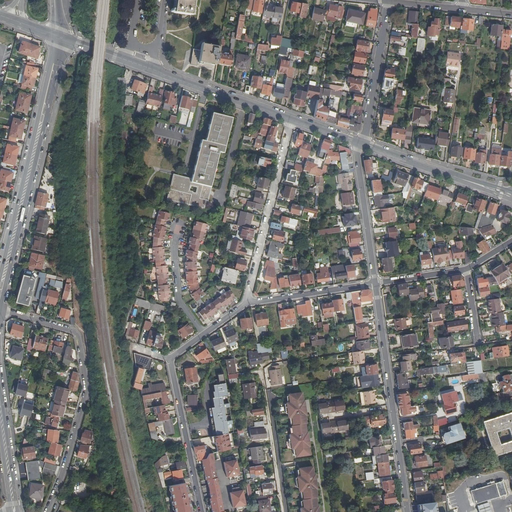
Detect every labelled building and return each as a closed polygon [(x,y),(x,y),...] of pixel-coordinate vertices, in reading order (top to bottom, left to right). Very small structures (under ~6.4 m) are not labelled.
[(175,0),(174,12),(191,14),(192,4),(192,2),(192,0),(175,0)] [(253,0),(253,7),(252,10),(258,11),(258,8),(262,8),(263,0),(262,0),(253,0)] [(292,12),(294,12),(298,13),(300,4),(292,2),(290,11),(292,12)] [(303,4),(301,3),(299,16),(305,17),(307,6),(303,5),(303,4)] [(328,16),(336,17),(338,6),(330,5),(328,16)] [(264,6),(263,16),(272,18),(274,7),(264,6)] [(274,7),(273,17),(281,19),(283,9),(274,7)] [(323,21),(325,12),(314,9),(311,19),(323,21)] [(346,21),(354,22),(361,24),(364,13),(348,10),(346,20),(346,21)] [(371,13),(368,12),(365,25),(373,27),(376,11),(371,10),(371,13)] [(416,38),(419,12),(409,11),(408,25),(410,25),(409,28),(411,28),(411,35),(406,34),(399,33),(391,32),(391,35),(399,36),(401,37),(407,37),(416,38)] [(244,15),(239,15),(236,33),(235,39),(240,40),(241,33),(242,29),(244,15)] [(459,28),(460,18),(446,17),(445,26),(459,28)] [(430,28),(439,29),(440,20),(434,19),(434,22),(431,22),(430,28)] [(460,28),(460,32),(466,33),(467,30),(472,30),(473,20),(463,19),(462,28),(460,28)] [(501,36),(502,26),(492,25),(490,35),(501,36)] [(501,48),(501,49),(509,50),(510,35),(511,35),(511,31),(503,30),(502,39),(501,48)] [(224,37),(222,36),(220,47),(217,64),(231,66),(235,39),(236,33),(232,32),(230,43),(232,43),(230,50),(229,55),(222,54),(224,40),(223,39),(224,37)] [(271,38),(270,45),(280,47),(280,46),(282,38),(282,37),(277,36),(277,39),(271,38)] [(404,44),(406,44),(407,37),(401,37),(401,38),(390,36),(390,40),(395,41),(395,43),(399,44),(399,42),(404,42),(404,44)] [(288,40),(282,38),(280,46),(287,48),(288,48),(289,43),(288,43),(288,40)] [(418,39),(416,53),(423,55),(425,39),(418,38),(418,39)] [(27,55),(31,44),(22,41),(22,42),(21,42),(20,45),(21,46),(18,52),(27,55)] [(368,43),(358,41),(356,50),(366,52),(368,43)] [(39,47),(31,44),(27,55),(36,58),(38,52),(40,48),(39,48),(39,47)] [(217,64),(220,47),(214,46),(202,44),(201,51),(193,49),(191,64),(213,68),(214,64),(217,64)] [(269,45),(258,44),(257,45),(257,46),(256,54),(259,55),(260,49),(264,49),(262,60),(263,61),(263,64),(265,64),(268,51),(268,48),(269,45)] [(287,48),(280,46),(280,47),(279,49),(278,54),(286,55),(287,48)] [(367,55),(356,53),(354,62),(365,64),(367,55)] [(447,53),(447,59),(446,66),(458,68),(460,55),(447,53)] [(243,68),(244,62),(246,62),(247,57),(238,55),(235,67),(243,68)] [(288,67),(290,62),(282,60),(279,72),(287,73),(288,67)] [(364,67),(354,65),(352,74),(354,75),(354,76),(357,76),(357,75),(362,76),(364,67)] [(24,75),(35,78),(37,69),(37,68),(33,67),(33,68),(26,66),(25,72),(20,71),(20,74),(24,75)] [(383,78),(394,80),(394,78),(392,77),(394,69),(390,68),(389,70),(385,69),(383,78)] [(33,86),(35,78),(24,75),(22,83),(29,85),(29,86),(32,87),(32,86),(33,86)] [(252,76),(250,86),(261,88),(262,81),(263,79),(263,78),(252,76)] [(123,106),(128,106),(132,106),(133,95),(129,95),(129,94),(126,94),(126,90),(126,84),(125,78),(116,78),(116,84),(123,84),(122,96),(122,103),(123,103),(123,106)] [(261,94),(271,96),(274,78),(272,78),(272,79),(271,79),(270,86),(263,85),(261,94)] [(284,90),(282,97),(288,98),(292,79),(291,79),(286,78),(284,90)] [(361,80),(351,78),(350,81),(349,88),(360,90),(361,80)] [(383,78),(381,89),(386,90),(386,88),(388,89),(389,87),(391,88),(392,83),(392,81),(394,82),(394,80),(383,78)] [(147,85),(135,80),(132,89),(144,94),(145,90),(147,91),(148,88),(146,87),(147,85)] [(312,98),(318,99),(320,88),(315,87),(309,86),(308,87),(307,91),(307,93),(306,95),(313,97),(312,98)] [(153,88),(150,87),(145,104),(153,106),(155,95),(152,94),(153,88)] [(273,96),(282,98),(282,97),(284,90),(275,88),(273,96)] [(318,99),(314,117),(325,121),(327,110),(328,108),(322,107),(320,106),(323,95),(330,96),(330,95),(331,90),(320,88),(318,99)] [(158,95),(155,95),(153,106),(159,108),(164,90),(160,89),(158,95)] [(455,90),(446,89),(444,103),(453,104),(455,90)] [(395,101),(395,102),(397,103),(400,103),(401,99),(402,99),(403,96),(401,96),(402,91),(396,90),(395,101)] [(174,105),(175,99),(173,98),(174,93),(166,91),(164,96),(166,97),(163,107),(169,109),(171,104),(174,105)] [(295,99),(294,104),(304,106),(305,101),(306,95),(307,93),(296,91),(294,99),(295,99)] [(18,101),(29,104),(31,95),(30,95),(30,94),(27,93),(27,94),(20,92),(18,101)] [(191,98),(182,96),(179,107),(189,109),(191,98)] [(27,112),(29,104),(18,101),(15,110),(23,112),(26,113),(26,112),(27,112)] [(412,122),(426,125),(426,123),(429,123),(431,111),(414,108),(412,122)] [(327,110),(325,121),(335,125),(337,112),(336,112),(336,113),(330,111),(327,110)] [(349,121),(347,129),(356,132),(359,130),(362,110),(357,110),(356,116),(354,116),(354,120),(351,119),(350,121),(349,121)] [(392,121),(393,111),(384,110),(382,119),(392,121)] [(191,179),(184,177),(176,175),(172,189),(169,188),(166,200),(171,201),(204,209),(206,200),(208,200),(211,186),(209,186),(210,181),(212,181),(213,177),(212,176),(214,167),(215,167),(217,163),(215,162),(217,153),(219,154),(220,151),(224,152),(224,150),(223,149),(225,140),(227,140),(228,136),(226,136),(228,126),(230,126),(231,122),(230,121),(231,116),(213,112),(212,115),(213,115),(211,124),(210,124),(209,128),(210,129),(208,138),(206,138),(205,140),(203,139),(202,143),(200,143),(199,147),(201,147),(200,151),(198,151),(197,155),(199,156),(197,165),(195,165),(193,169),(195,170),(194,174),(192,174),(191,179)] [(11,127),(23,130),(25,121),(24,120),(21,119),(21,120),(13,118),(11,127)] [(271,120),(264,118),(259,133),(264,134),(267,124),(269,125),(271,120)] [(271,142),(275,142),(276,138),(274,137),(276,128),(271,126),(268,135),(267,135),(266,140),(271,142)] [(21,138),(23,130),(11,127),(9,135),(16,137),(16,138),(19,139),(20,139),(21,138)] [(405,130),(392,128),(391,138),(403,140),(405,130)] [(301,144),(303,135),(298,133),(295,145),(299,147),(299,148),(301,144)] [(449,135),(436,133),(435,140),(434,144),(447,146),(449,135)] [(434,144),(435,140),(418,138),(417,148),(425,149),(429,149),(434,150),(434,144)] [(331,142),(324,139),(321,148),(327,150),(326,153),(327,154),(331,142)] [(277,145),(277,143),(275,142),(271,142),(271,143),(265,142),(265,140),(262,140),(261,147),(271,149),(271,150),(276,151),(276,148),(278,148),(278,146),(277,145)] [(5,153),(16,156),(18,147),(18,146),(12,145),(7,144),(5,153)] [(306,146),(301,144),(299,148),(298,154),(304,157),(307,158),(311,146),(307,144),(306,146)] [(349,148),(338,144),(339,152),(328,152),(326,159),(340,160),(341,170),(348,169),(348,166),(347,162),(353,162),(351,151),(351,150),(349,148)] [(461,148),(461,147),(459,147),(459,146),(457,145),(457,147),(452,147),(450,156),(451,156),(450,158),(454,158),(454,156),(461,157),(462,148),(461,148)] [(473,147),(471,147),(470,149),(465,148),(464,158),(474,160),(475,150),(473,149),(473,147)] [(501,157),(501,153),(501,151),(492,149),(491,155),(490,155),(489,165),(499,166),(500,156),(501,157)] [(511,158),(511,157),(511,152),(508,152),(507,157),(502,157),(501,166),(502,167),(502,168),(505,168),(506,167),(510,167),(511,158)] [(14,165),(16,156),(5,153),(2,162),(0,161),(0,165),(3,166),(6,167),(7,163),(9,163),(10,164),(13,165),(14,165)] [(485,164),(486,154),(483,154),(479,153),(477,153),(475,162),(485,164)] [(270,159),(255,156),(253,160),(258,162),(257,164),(266,166),(267,163),(269,164),(270,159)] [(324,164),(325,160),(321,159),(319,158),(317,164),(318,165),(315,173),(314,172),(316,166),(311,165),(312,163),(306,161),(304,165),(304,166),(302,172),(303,172),(304,170),(308,171),(307,173),(316,176),(320,176),(324,164)] [(295,164),(286,161),(284,168),(289,169),(293,170),(295,165),(295,164)] [(10,172),(11,168),(6,167),(3,166),(2,170),(1,170),(0,172),(0,179),(10,182),(12,172),(10,172)] [(293,170),(289,169),(288,176),(286,176),(285,180),(294,183),(296,174),(294,173),(295,170),(293,170)] [(411,184),(413,177),(397,171),(394,182),(404,186),(405,182),(406,182),(411,184)] [(348,173),(342,173),(338,174),(339,184),(341,183),(342,191),(352,190),(350,176),(348,176),(348,173)] [(320,176),(316,176),(315,183),(317,183),(317,185),(312,188),(310,188),(309,191),(317,193),(319,194),(319,185),(320,176)] [(419,190),(422,181),(419,180),(419,179),(414,177),(410,187),(408,191),(408,192),(406,198),(408,199),(412,188),(419,190)] [(257,186),(263,188),(266,189),(268,180),(259,178),(257,186)] [(8,191),(10,182),(0,179),(0,189),(1,189),(1,190),(7,191),(8,191)] [(372,180),(374,197),(382,196),(379,179),(372,180)] [(428,184),(428,183),(422,181),(419,190),(425,192),(427,186),(428,184)] [(232,184),(229,196),(234,198),(236,191),(238,191),(239,186),(232,184)] [(295,188),(285,186),(282,197),(292,199),(295,188)] [(434,188),(427,186),(425,192),(424,196),(436,200),(437,199),(440,189),(441,188),(437,187),(436,188),(434,188)] [(449,192),(440,189),(437,199),(450,203),(451,202),(453,195),(449,193),(449,192)] [(48,194),(38,191),(35,205),(45,207),(48,194)] [(263,194),(255,192),(253,201),(262,204),(263,199),(262,198),(263,194)] [(352,193),(341,194),(343,205),(353,203),(352,193)] [(385,195),(382,195),(383,203),(388,202),(388,199),(393,198),(392,194),(385,195)] [(466,209),(467,206),(465,205),(468,197),(458,194),(455,202),(463,205),(463,206),(464,207),(464,208),(466,209)] [(382,196),(374,197),(375,207),(383,206),(383,203),(382,195),(382,196)] [(474,205),(468,203),(467,206),(466,209),(465,211),(471,213),(473,210),(480,212),(482,213),(485,202),(476,199),(474,205)] [(261,209),(262,205),(252,202),(248,201),(247,201),(246,204),(246,206),(261,209)] [(492,225),(497,211),(495,211),(497,205),(490,202),(487,212),(491,214),(489,219),(487,226),(492,225)] [(317,219),(317,217),(318,209),(316,209),(300,205),(299,206),(292,204),(291,205),(290,207),(291,207),(290,209),(289,209),(289,212),(290,212),(297,214),(298,213),(298,210),(299,208),(304,209),(304,211),(313,213),(313,216),(315,217),(315,218),(317,219)] [(380,209),(382,222),(395,220),(393,207),(392,207),(391,207),(380,209)] [(250,224),(253,213),(241,210),(238,225),(246,227),(247,223),(250,224)] [(500,210),(499,212),(496,220),(505,223),(509,213),(506,212),(506,211),(503,210),(502,211),(500,210)] [(158,211),(156,221),(165,223),(166,220),(167,217),(168,218),(169,214),(158,211)] [(499,212),(497,211),(492,225),(497,232),(500,230),(496,221),(496,220),(499,212)] [(48,215),(40,213),(36,231),(44,233),(48,215)] [(355,215),(343,217),(344,226),(356,225),(355,215)] [(297,222),(298,220),(281,216),(281,218),(279,217),(279,221),(291,224),(292,223),(294,223),(295,221),(297,222)] [(487,226),(489,219),(486,218),(486,217),(482,216),(481,218),(478,229),(480,228),(487,226)] [(156,221),(153,230),(162,233),(164,233),(165,229),(164,229),(164,226),(165,223),(156,221)] [(194,225),(192,229),(205,232),(207,224),(196,221),(194,225)] [(251,240),(253,229),(249,228),(246,227),(238,225),(234,224),(233,229),(238,230),(241,231),(240,237),(242,238),(251,240)] [(480,233),(483,237),(487,236),(495,233),(494,228),(492,228),(491,226),(483,228),(485,232),(483,232),(480,228),(478,229),(480,233)] [(396,227),(388,228),(389,232),(387,232),(388,233),(389,233),(390,241),(397,240),(396,227)] [(461,236),(473,234),(473,228),(459,227),(460,229),(461,235),(461,236)] [(205,232),(192,229),(192,232),(193,233),(192,237),(201,239),(203,240),(205,232)] [(153,236),(152,242),(161,242),(162,239),(163,239),(163,235),(162,235),(162,233),(153,230),(151,236),(153,236)] [(236,239),(242,241),(242,238),(240,237),(241,231),(238,230),(236,236),(235,236),(234,239),(236,239)] [(284,232),(278,231),(278,232),(274,231),(272,238),(282,241),(284,232)] [(352,247),(359,246),(359,241),(360,241),(359,234),(358,234),(357,231),(348,232),(349,235),(350,235),(352,247)] [(43,251),(46,238),(36,236),(34,244),(32,243),(31,249),(43,251)] [(189,243),(188,246),(198,249),(199,245),(200,246),(201,239),(192,237),(190,237),(189,236),(188,240),(190,241),(189,243)] [(230,250),(246,254),(247,250),(240,249),(242,241),(236,239),(234,239),(232,238),(230,250)] [(483,253),(490,249),(484,239),(481,241),(481,240),(480,241),(481,242),(477,244),(483,253)] [(267,240),(266,244),(269,245),(267,255),(269,256),(275,258),(281,259),(282,254),(279,253),(280,248),(282,249),(283,244),(267,240)] [(464,257),(463,252),(462,240),(455,241),(456,246),(456,247),(451,248),(452,258),(458,257),(459,258),(464,257)] [(151,247),(152,253),(162,252),(161,250),(163,250),(163,246),(161,246),(161,242),(152,242),(152,247),(151,247)] [(384,255),(389,254),(392,254),(391,244),(382,245),(383,255),(384,255)] [(185,251),(184,255),(186,256),(196,258),(198,252),(197,252),(198,249),(188,246),(187,249),(186,252),(185,251)] [(360,249),(351,250),(353,260),(361,259),(360,253),(361,253),(361,250),(360,250),(360,249)] [(445,249),(435,251),(437,259),(447,258),(445,249)] [(154,259),(155,263),(164,262),(163,255),(162,255),(162,252),(152,253),(152,259),(154,259)] [(45,256),(34,253),(31,266),(36,268),(42,269),(45,256)] [(419,255),(421,265),(430,263),(429,254),(428,254),(422,255),(419,255)] [(186,268),(196,267),(196,258),(186,256),(186,261),(185,261),(185,264),(184,265),(185,268),(186,268)] [(381,258),(382,265),(383,265),(383,271),(392,270),(391,266),(393,265),(393,263),(394,263),(393,256),(391,257),(390,257),(384,257),(383,258),(381,258)] [(246,259),(243,258),(242,259),(238,258),(235,268),(244,270),(246,260),(245,260),(246,259)] [(268,260),(266,260),(266,265),(267,265),(264,279),(274,281),(275,281),(276,281),(275,276),(274,276),(274,273),(274,270),(275,269),(273,261),(268,260)] [(155,263),(155,272),(167,271),(167,270),(166,271),(166,269),(167,269),(166,265),(164,265),(164,262),(155,263)] [(336,278),(347,277),(345,268),(345,264),(334,265),(336,276),(336,278)] [(491,273),(494,278),(497,282),(500,280),(501,281),(504,279),(510,276),(502,264),(496,268),(497,269),(491,273)] [(320,272),(316,273),(317,276),(316,276),(317,281),(330,280),(329,274),(327,266),(320,267),(320,268),(320,272)] [(187,278),(197,277),(197,270),(196,270),(196,267),(186,268),(186,271),(185,271),(185,276),(187,276),(187,278)] [(234,283),(237,270),(226,267),(222,280),(234,283)] [(345,268),(347,277),(354,276),(353,267),(345,268)] [(157,278),(157,282),(166,281),(166,277),(166,274),(167,274),(167,271),(155,272),(156,278),(157,278)] [(311,273),(306,274),(302,275),(303,284),(312,282),(311,273)] [(35,278),(22,275),(15,302),(27,306),(35,278)] [(460,275),(451,276),(453,286),(456,286),(457,289),(465,288),(463,278),(460,275)] [(36,297),(40,298),(45,278),(41,276),(36,297)] [(189,289),(198,285),(197,283),(197,277),(187,278),(187,280),(186,281),(186,284),(187,284),(189,289)] [(289,286),(288,279),(284,279),(283,277),(280,278),(278,278),(280,287),(289,286)] [(40,298),(38,305),(41,305),(42,301),(45,302),(47,291),(43,290),(44,286),(43,286),(45,278),(40,298)] [(476,279),(478,288),(487,286),(498,284),(497,282),(494,278),(481,280),(481,278),(476,279)] [(157,285),(157,292),(167,291),(169,291),(168,287),(167,287),(167,284),(166,281),(157,282),(157,285)] [(407,283),(398,285),(399,295),(407,294),(408,296),(408,289),(407,283)] [(198,296),(204,292),(200,287),(199,288),(198,285),(189,289),(191,293),(190,294),(192,297),(194,296),(196,298),(198,296)] [(408,289),(408,296),(409,300),(418,299),(418,297),(424,296),(422,285),(417,286),(417,288),(413,289),(408,289)] [(487,286),(478,288),(479,297),(484,296),(483,294),(487,293),(487,286)] [(229,301),(230,302),(234,300),(233,298),(236,297),(230,289),(227,291),(226,290),(221,294),(227,302),(229,301)] [(350,292),(352,299),(353,307),(360,306),(361,306),(361,302),(372,301),(371,291),(368,289),(350,292)] [(47,291),(45,302),(55,305),(58,293),(48,290),(47,291)] [(167,291),(157,292),(158,298),(159,298),(159,302),(168,301),(168,297),(169,297),(169,293),(168,294),(167,291)] [(453,304),(462,303),(460,292),(457,293),(456,292),(454,292),(454,293),(452,294),(453,304)] [(214,301),(219,308),(222,306),(223,308),(226,305),(225,304),(227,302),(221,294),(217,298),(217,299),(214,301)] [(385,314),(391,314),(388,295),(382,295),(383,302),(384,309),(385,314)] [(137,298),(135,304),(149,308),(150,302),(146,301),(137,298)] [(342,299),(332,300),(332,302),(333,311),(343,310),(342,299)] [(488,309),(489,314),(500,312),(498,299),(497,299),(488,300),(489,305),(489,309),(488,309)] [(309,300),(305,301),(305,304),(297,306),(298,314),(302,313),(302,316),(312,315),(309,300)] [(217,310),(219,308),(214,301),(211,302),(210,302),(206,306),(212,314),(213,313),(214,314),(218,312),(217,310)] [(333,311),(332,302),(322,304),(323,312),(324,312),(333,311)] [(208,319),(211,317),(210,315),(212,314),(206,306),(201,309),(201,310),(198,312),(204,320),(207,318),(208,319)] [(360,306),(353,307),(355,323),(362,322),(361,318),(359,318),(359,315),(361,315),(360,306)] [(462,306),(453,307),(454,315),(464,314),(462,306)] [(429,308),(430,313),(431,318),(432,322),(439,320),(438,313),(441,313),(440,307),(438,307),(429,308)] [(72,311),(61,308),(58,316),(68,319),(69,314),(71,315),(72,311)] [(296,322),(295,317),(294,317),(293,308),(284,310),(285,324),(296,322)] [(268,324),(266,312),(255,314),(257,325),(268,324)] [(488,320),(489,327),(495,327),(502,326),(500,312),(489,314),(490,319),(488,320)] [(404,317),(394,319),(396,329),(406,328),(404,317)] [(250,318),(240,319),(241,324),(239,324),(240,327),(241,327),(241,329),(252,327),(250,318)] [(145,320),(143,328),(149,330),(151,321),(145,320)] [(432,337),(433,337),(432,325),(443,323),(442,320),(439,320),(432,322),(428,322),(427,323),(428,328),(429,337),(432,337)] [(465,320),(464,320),(460,321),(446,323),(446,325),(444,326),(445,330),(447,329),(447,331),(466,328),(465,320)] [(130,321),(126,335),(137,338),(139,331),(131,328),(132,322),(130,321)] [(23,327),(12,324),(9,334),(20,337),(23,327)] [(188,324),(177,331),(182,338),(188,334),(189,335),(191,334),(192,333),(193,331),(188,324)] [(357,339),(368,337),(365,324),(355,325),(356,331),(357,339)] [(511,324),(502,326),(495,327),(496,332),(502,332),(502,331),(507,330),(507,331),(511,330),(511,324)] [(238,339),(234,328),(223,332),(228,343),(238,339)] [(147,344),(153,346),(156,335),(157,333),(150,331),(147,342),(148,342),(147,344)] [(310,334),(311,346),(325,344),(324,338),(316,339),(315,333),(310,334)] [(418,333),(403,335),(405,348),(420,346),(418,333)] [(156,335),(153,346),(160,348),(162,341),(160,340),(161,337),(156,335)] [(47,339),(35,336),(32,348),(44,350),(47,339)] [(226,346),(222,337),(211,342),(214,351),(226,346)] [(450,337),(439,338),(440,347),(452,346),(450,337)] [(364,351),(370,350),(368,340),(356,342),(358,352),(364,351)] [(61,353),(64,345),(64,344),(55,341),(54,344),(52,349),(52,351),(61,353)] [(261,343),(256,344),(257,351),(258,354),(268,353),(272,352),(271,345),(262,346),(261,343)] [(63,359),(71,361),(72,358),(69,357),(71,350),(70,349),(71,347),(66,346),(64,354),(63,359)] [(494,358),(508,356),(507,346),(492,348),(493,352),(494,358)] [(24,350),(13,347),(10,359),(20,362),(24,350)] [(200,353),(196,356),(199,360),(209,353),(206,349),(204,351),(202,352),(200,353)] [(269,358),(268,353),(258,354),(257,351),(251,352),(249,353),(250,363),(255,363),(262,362),(262,359),(269,358)] [(365,358),(364,351),(358,352),(353,352),(354,364),(365,363),(364,358),(365,358)] [(450,360),(451,364),(464,362),(463,352),(449,354),(450,360)] [(152,358),(134,353),(137,372),(133,387),(140,390),(141,389),(141,385),(139,384),(140,380),(143,368),(145,369),(149,370),(152,358)] [(403,361),(409,360),(416,359),(414,353),(402,355),(403,361)] [(231,359),(225,359),(228,374),(235,372),(233,358),(231,359)] [(401,371),(410,370),(409,360),(403,361),(400,362),(401,371)] [(480,360),(475,361),(467,362),(468,374),(472,374),(477,373),(482,372),(480,360)] [(367,375),(377,373),(375,364),(365,366),(365,371),(361,371),(362,376),(363,375),(367,375)] [(280,365),(272,366),(273,370),(269,370),(271,385),(282,383),(280,365)] [(441,366),(432,367),(420,369),(421,375),(424,374),(433,372),(433,373),(442,372),(441,366)] [(195,367),(184,369),(186,383),(197,381),(195,367)] [(68,389),(76,392),(79,382),(77,381),(78,377),(77,376),(78,374),(73,372),(68,389)] [(484,372),(482,372),(477,373),(478,376),(480,384),(487,381),(485,375),(484,372)] [(210,408),(211,413),(229,409),(225,389),(227,389),(224,376),(223,376),(223,373),(216,374),(217,379),(218,384),(215,384),(211,385),(213,391),(211,391),(212,398),(211,398),(213,407),(210,408)] [(378,385),(377,373),(367,375),(367,381),(368,387),(378,385)] [(500,405),(511,401),(511,387),(509,379),(503,381),(501,382),(501,385),(499,385),(500,388),(502,388),(503,392),(497,393),(499,399),(498,400),(500,405)] [(405,380),(398,381),(399,388),(408,387),(408,384),(407,380),(405,380)] [(253,382),(243,384),(245,399),(256,397),(255,391),(254,391),(253,382)] [(141,389),(140,390),(141,395),(165,391),(164,383),(152,385),(151,383),(149,383),(149,387),(141,389)] [(28,387),(18,385),(15,395),(25,398),(28,387)] [(54,400),(64,403),(68,389),(58,386),(54,400)] [(373,390),(363,392),(364,402),(364,404),(375,402),(373,390)] [(441,394),(443,401),(443,404),(445,413),(456,411),(454,406),(458,405),(455,390),(441,394)] [(165,391),(141,395),(142,400),(144,399),(160,396),(162,404),(169,402),(168,399),(166,399),(166,395),(169,394),(169,391),(165,392),(165,391)] [(302,393),(289,395),(290,403),(287,403),(289,418),(292,418),(293,426),(292,426),(293,434),(290,434),(291,449),(295,449),(296,457),(309,455),(308,447),(309,447),(307,432),(306,432),(305,424),(306,424),(305,416),(306,416),(304,401),(303,401),(302,393)] [(397,394),(398,408),(400,408),(401,408),(409,406),(407,393),(397,394)] [(198,395),(188,395),(187,402),(188,402),(188,404),(196,405),(196,400),(198,401),(198,395)] [(58,416),(61,417),(65,403),(64,403),(54,400),(50,414),(58,416)] [(344,410),(344,408),(343,400),(334,402),(334,400),(330,401),(331,412),(336,412),(335,410),(338,410),(338,411),(344,410)] [(330,401),(317,403),(319,413),(324,413),(324,412),(327,411),(328,413),(331,412),(330,401)] [(24,404),(20,415),(30,418),(34,407),(24,404)] [(164,404),(154,407),(155,414),(157,414),(165,412),(164,404)] [(401,408),(401,411),(402,415),(410,414),(410,412),(416,411),(415,408),(419,407),(419,405),(417,405),(409,406),(401,408)] [(229,409),(211,413),(215,436),(231,433),(233,432),(229,409)] [(511,411),(483,421),(494,456),(511,450),(511,411)] [(159,421),(168,419),(167,412),(165,412),(157,414),(159,421)] [(56,427),(58,416),(50,414),(50,417),(46,417),(45,423),(51,424),(51,425),(56,427)] [(383,414),(363,417),(364,422),(371,421),(372,426),(384,424),(383,414)] [(173,433),(171,418),(168,419),(159,421),(157,421),(157,426),(164,424),(166,435),(173,433)] [(333,421),(334,433),(338,432),(338,431),(348,430),(346,420),(340,421),(340,422),(337,422),(337,421),(333,421)] [(326,423),(320,424),(322,433),(330,432),(330,433),(334,433),(333,421),(329,422),(329,424),(326,424),(326,423)] [(404,430),(412,429),(412,424),(411,421),(403,422),(404,430)] [(459,422),(448,426),(449,429),(449,431),(443,432),(442,435),(445,443),(464,438),(459,422)] [(264,425),(255,426),(256,430),(257,439),(266,437),(264,425)] [(404,430),(406,438),(414,437),(413,433),(415,433),(414,428),(412,429),(404,430)] [(44,429),(43,429),(43,433),(47,434),(46,441),(58,442),(59,430),(49,429),(44,429)] [(92,433),(84,431),(83,434),(82,433),(80,441),(83,441),(82,442),(86,444),(86,442),(89,443),(92,433)] [(213,436),(211,437),(211,440),(213,440),(213,442),(214,444),(215,444),(216,445),(217,452),(217,451),(234,448),(231,433),(215,436),(213,436)] [(376,455),(384,454),(383,445),(381,445),(380,436),(369,437),(371,447),(372,447),(373,456),(376,455)] [(52,456),(56,457),(57,455),(59,456),(61,446),(61,445),(62,443),(50,442),(48,452),(53,454),(52,456)] [(409,445),(410,454),(420,452),(419,444),(409,445)] [(80,445),(79,447),(77,456),(85,459),(86,457),(88,457),(89,453),(87,452),(89,446),(80,445)] [(196,453),(198,460),(201,459),(205,458),(207,456),(206,449),(203,449),(203,445),(193,447),(194,453),(196,453)] [(261,446),(250,447),(252,459),(260,458),(263,458),(261,446)] [(32,447),(22,448),(22,449),(21,449),(21,453),(23,453),(24,459),(34,457),(32,447)] [(205,458),(201,459),(205,480),(206,480),(210,498),(209,498),(211,511),(229,511),(230,511),(227,511),(223,511),(213,460),(219,459),(217,451),(217,452),(209,453),(207,456),(205,458)] [(388,461),(387,453),(384,454),(376,455),(377,463),(378,463),(388,462),(388,461)] [(425,455),(414,457),(415,467),(426,465),(425,455)] [(162,459),(160,459),(156,464),(156,466),(164,465),(164,466),(167,466),(167,464),(168,464),(166,456),(162,457),(162,459)] [(232,456),(225,458),(226,461),(223,462),(226,477),(229,477),(230,480),(237,479),(236,475),(239,474),(236,459),(233,460),(232,456)] [(37,460),(25,462),(28,480),(40,478),(38,466),(37,460)] [(55,471),(57,466),(55,465),(43,461),(42,461),(40,466),(43,467),(53,470),(55,471)] [(389,474),(388,462),(378,463),(380,475),(389,474)] [(262,473),(263,473),(261,465),(260,465),(250,466),(249,467),(249,470),(250,477),(259,476),(259,474),(262,473)] [(318,511),(318,505),(316,506),(315,497),(316,497),(315,489),(317,489),(314,474),(313,474),(312,466),(298,468),(300,476),(297,477),(299,492),(302,491),(303,499),(302,499),(303,507),(300,508),(300,511),(318,511)] [(444,482),(448,481),(447,474),(446,466),(443,466),(443,471),(437,471),(437,473),(443,473),(444,478),(444,482)] [(163,473),(165,478),(172,477),(172,479),(182,477),(181,471),(181,468),(177,469),(178,470),(163,473)] [(365,472),(366,480),(374,479),(373,471),(365,472)] [(413,473),(414,482),(423,481),(421,471),(413,473)] [(393,488),(392,476),(384,477),(385,481),(382,481),(383,488),(384,488),(384,490),(385,490),(392,488),(393,488)] [(414,482),(415,492),(424,491),(423,488),(426,488),(426,484),(423,484),(423,481),(414,482)] [(494,481),(487,483),(487,485),(470,490),(474,504),(499,496),(495,483),(494,483),(494,481)] [(495,483),(499,496),(506,494),(503,481),(495,483)] [(43,485),(30,483),(29,496),(41,498),(43,485)] [(270,483),(262,484),(263,493),(272,492),(270,483)] [(181,484),(169,486),(175,511),(191,511),(186,487),(182,488),(181,484)] [(239,486),(231,488),(232,491),(230,492),(233,507),(235,507),(236,510),(243,509),(242,505),(245,504),(242,489),(239,490),(239,486)] [(424,491),(415,492),(417,502),(426,501),(424,491)] [(394,493),(383,494),(385,505),(388,504),(388,503),(395,502),(394,493)] [(265,496),(258,497),(260,511),(264,511),(271,511),(269,500),(266,500),(265,496)] [(448,511),(464,506),(462,499),(447,504),(448,511)] [(491,511),(488,502),(476,505),(478,511),(491,511)]
